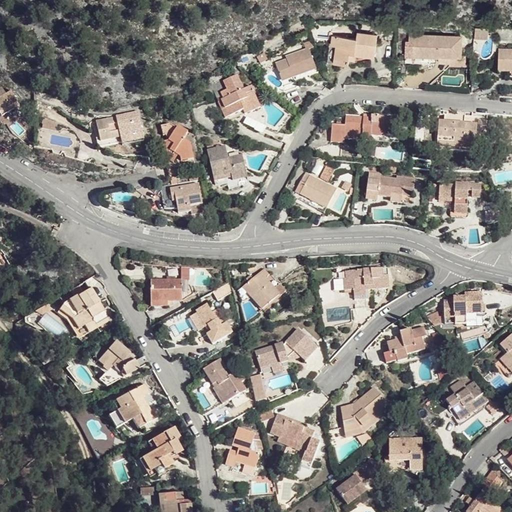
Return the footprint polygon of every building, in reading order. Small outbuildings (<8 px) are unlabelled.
[(332,37),(331,45),(337,46),(335,63),(343,64),(351,65),(351,59),(353,52),(358,53),(376,55),(377,34),(358,33),(357,39),(332,37)] [(461,58),(462,38),(420,36),(420,34),(408,33),(408,42),(412,42),(412,55),(450,57),(450,63),(449,68),(466,69),(466,58),(461,58)] [(290,49),(280,51),(287,76),(298,73),(295,64),(307,60),(319,57),(313,36),(288,44),(290,49)] [(511,61),(511,41),(502,41),(500,61),(507,62),(511,61)] [(287,76),(280,51),(274,53),(281,78),(287,76)] [(245,95),(247,99),(264,93),(255,72),(249,74),(247,69),(243,71),(239,60),(225,66),(231,82),(228,83),(232,91),(229,93),(232,100),(245,95)] [(229,107),(247,99),(245,95),(232,100),(229,93),(223,94),(229,107)] [(158,103),(162,119),(166,118),(174,108),(165,101),(158,103)] [(376,104),(368,104),(351,103),(350,106),(340,106),(340,111),(336,111),(334,128),(348,129),(349,125),(374,127),(374,122),(384,123),(385,120),(395,121),(395,109),(390,108),(391,102),(384,101),(376,101),(376,104)] [(165,152),(166,158),(182,155),(179,143),(191,140),(189,126),(182,119),(187,113),(176,105),(174,108),(166,118),(162,119),(160,120),(162,136),(172,144),(164,145),(165,152)] [(142,128),(140,116),(119,120),(117,111),(96,115),(100,136),(108,135),(116,133),(115,129),(120,128),(121,134),(134,132),(134,129),(142,128)] [(440,139),(456,140),(457,135),(478,136),(480,113),(462,112),(443,111),(440,139)] [(202,142),(207,168),(222,165),(223,174),(224,181),(245,177),(244,168),(228,171),(225,149),(222,137),(202,142)] [(239,146),(225,149),(228,171),(244,168),(239,146)] [(382,167),(370,166),(368,184),(379,186),(379,181),(392,182),(392,186),(392,189),(414,190),(416,164),(399,162),(399,164),(382,163),(382,167)] [(322,177),(330,179),(333,167),(325,165),(322,177)] [(167,168),(167,175),(172,175),(172,181),(168,181),(162,180),(161,184),(159,187),(173,190),(173,195),(185,194),(186,197),(199,196),(198,167),(167,168)] [(443,171),(442,183),(459,184),(458,193),(456,193),(454,200),(471,202),(471,190),(472,178),(476,179),(475,184),(482,184),(483,170),(460,168),(460,172),(443,171)] [(335,187),(308,171),(297,191),(307,196),(309,194),(326,204),(335,187)] [(459,184),(442,183),(442,189),(453,189),(451,205),(471,206),(471,202),(454,200),(456,193),(458,193),(459,184)] [(261,255),(241,272),(260,298),(279,282),(273,275),(270,276),(264,266),(268,263),(264,259),(261,255)] [(348,266),(342,267),(343,279),(350,278),(350,280),(361,280),(362,286),(351,287),(352,301),(364,300),(362,288),(369,287),(369,279),(386,277),(383,257),(347,260),(348,266)] [(181,265),(155,261),(151,283),(167,285),(167,280),(179,282),(181,265)] [(98,305),(111,299),(106,290),(101,280),(89,286),(87,282),(71,290),(67,298),(79,307),(84,318),(91,315),(93,320),(103,316),(98,305)] [(444,294),(444,306),(455,306),(455,313),(468,313),(468,310),(468,301),(477,302),(483,301),(483,282),(465,282),(465,288),(452,288),(452,294),(444,294)] [(202,318),(199,319),(204,331),(226,321),(220,310),(218,311),(215,305),(218,303),(215,295),(208,298),(203,288),(193,293),(194,296),(188,300),(192,306),(195,313),(199,311),(202,318)] [(79,307),(67,298),(63,303),(72,310),(79,327),(93,320),(91,315),(84,318),(79,307)] [(116,310),(111,299),(98,305),(103,316),(116,310)] [(477,309),(477,302),(468,301),(468,310),(477,309)] [(291,338),(297,343),(300,345),(302,347),(315,333),(295,315),(276,334),(251,340),(256,357),(266,354),(267,362),(277,360),(276,354),(287,349),(283,345),(291,338)] [(393,327),(388,329),(390,341),(386,342),(388,351),(408,347),(407,343),(425,340),(423,330),(427,329),(425,319),(421,320),(420,317),(402,322),(403,328),(398,329),(397,326),(393,327)] [(204,331),(199,319),(196,321),(202,332),(204,331)] [(507,360),(511,355),(511,324),(499,335),(506,343),(497,350),(507,360)] [(131,349),(135,346),(134,345),(129,339),(124,333),(103,350),(111,360),(114,358),(120,364),(124,362),(128,370),(143,363),(138,353),(134,355),(131,349)] [(287,349),(297,343),(291,338),(283,345),(287,349)] [(199,365),(205,373),(211,369),(221,386),(238,377),(233,368),(236,367),(230,356),(220,361),(217,355),(219,354),(213,344),(194,356),(199,365)] [(511,355),(507,360),(497,350),(493,353),(506,369),(511,364),(511,355)] [(470,390),(473,394),(477,391),(482,387),(464,366),(456,373),(457,375),(446,383),(445,381),(437,387),(443,395),(446,392),(456,402),(470,390)] [(211,369),(205,373),(215,390),(221,386),(211,369)] [(341,393),(348,416),(360,412),(386,393),(372,376),(363,383),(354,389),(341,393)] [(146,383),(117,397),(121,406),(116,408),(123,422),(140,414),(145,425),(159,418),(157,413),(155,409),(151,412),(144,398),(151,394),(146,383)] [(453,411),(473,394),(470,390),(456,402),(446,392),(443,395),(441,397),(453,411)] [(360,412),(348,416),(350,423),(365,418),(391,398),(386,393),(360,412)] [(121,406),(117,397),(112,399),(116,408),(121,406)] [(288,419),(278,414),(270,432),(283,438),(284,433),(295,438),(294,443),(292,446),(303,451),(297,465),(306,468),(317,441),(314,440),(315,435),(305,431),(297,428),(299,423),(288,419)] [(236,445),(230,444),(227,444),(225,452),(224,460),(234,462),(235,455),(255,458),(258,442),(249,441),(251,422),(233,421),(231,438),(237,438),(236,445)] [(177,428),(154,439),(158,448),(153,451),(142,456),(151,474),(156,472),(153,467),(161,464),(163,467),(174,461),(169,454),(174,452),(176,456),(181,453),(185,451),(178,438),(181,436),(177,428)] [(389,429),(389,448),(398,449),(399,459),(410,459),(422,459),(421,428),(389,429)] [(356,435),(359,444),(369,440),(366,432),(356,435)] [(284,433),(283,438),(294,443),(295,438),(284,433)] [(158,448),(154,439),(149,442),(153,451),(158,448)] [(398,449),(389,448),(389,459),(399,459),(398,449)] [(378,469),(378,452),(368,452),(368,469),(378,469)] [(151,474),(142,456),(138,458),(148,476),(151,474)] [(487,490),(492,484),(502,471),(491,461),(480,476),(483,478),(478,486),(472,493),(470,492),(467,498),(469,500),(475,504),(471,511),(469,510),(467,511),(491,511),(494,508),(497,510),(503,501),(491,493),(487,490)] [(165,471),(163,467),(161,464),(153,467),(156,472),(158,475),(165,471)] [(355,466),(335,478),(346,493),(356,487),(366,481),(355,466)] [(495,487),(492,484),(487,490),(491,493),(495,487)] [(157,492),(158,498),(162,497),(163,511),(190,511),(190,498),(177,499),(176,494),(173,495),(173,491),(157,492)] [(464,507),(469,510),(471,511),(475,504),(469,500),(464,507)] [(501,511),(507,504),(503,501),(497,510),(494,508),(491,511),(501,511)] [(272,511),(273,503),(259,504),(259,511),(272,511)]
